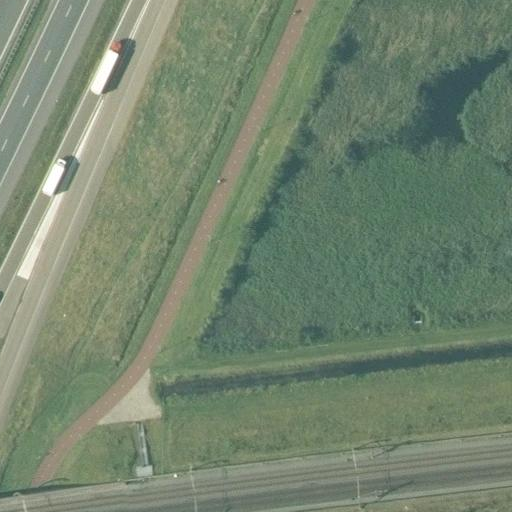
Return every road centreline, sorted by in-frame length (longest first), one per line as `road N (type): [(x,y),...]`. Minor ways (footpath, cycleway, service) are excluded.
road 1 (motorway): [(0,380),(158,0)]
road 2 (track): [(511,330),(129,374)]
road 3 (motorway): [(0,303),(136,0)]
road 4 (motorway): [(0,156),(75,0)]
